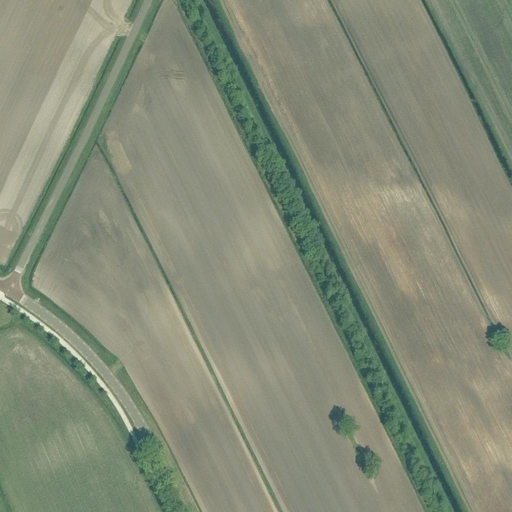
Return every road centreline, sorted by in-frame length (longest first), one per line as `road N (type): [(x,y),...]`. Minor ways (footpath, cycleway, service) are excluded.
road 1 (unclassified): [(9,292),(147,0)]
road 2 (residential): [(182,511),(107,377),(67,334),(9,292)]
